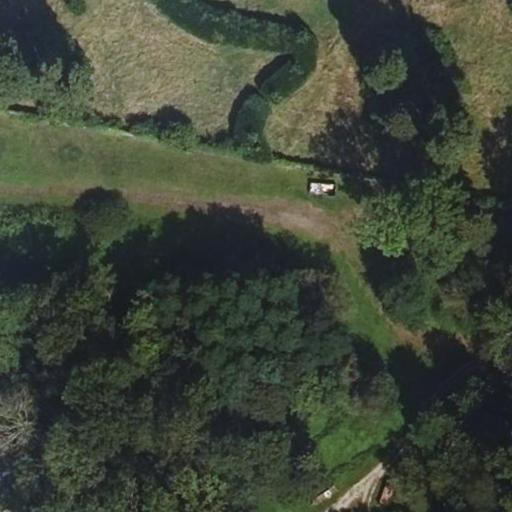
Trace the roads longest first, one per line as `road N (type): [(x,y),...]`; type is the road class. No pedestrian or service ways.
road 1 (track): [(0,190),(324,218),(355,290),(399,333),(511,343)]
road 2 (track): [(359,511),(471,338)]
